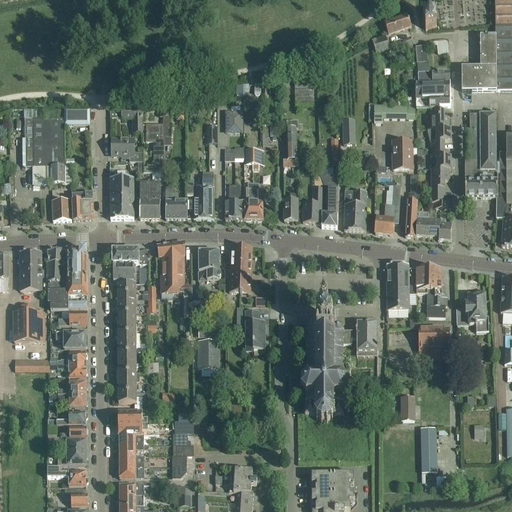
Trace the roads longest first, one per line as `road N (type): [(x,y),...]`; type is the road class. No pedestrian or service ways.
road 1 (tertiary): [(99,511),(100,238)]
road 2 (residential): [(459,262),(457,40)]
road 3 (secondary): [(100,238),(282,241)]
road 4 (residential): [(378,252),(376,310),(285,309)]
road 5 (residential): [(290,455),(279,406),(285,309)]
road 6 (residential): [(100,238),(98,97)]
road 7 (residential): [(197,487),(199,455),(290,455)]
